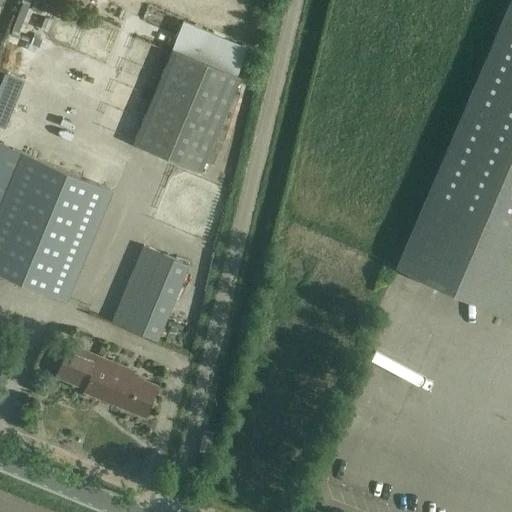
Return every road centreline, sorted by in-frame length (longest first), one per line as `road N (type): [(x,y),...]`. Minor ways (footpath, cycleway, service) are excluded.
road 1 (unclassified): [(170,511),(295,0)]
road 2 (tertiary): [(129,511),(0,459)]
